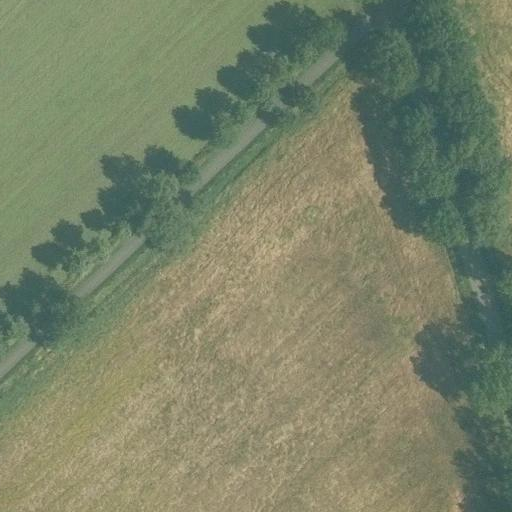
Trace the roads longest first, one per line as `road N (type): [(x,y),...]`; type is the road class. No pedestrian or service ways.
road 1 (unclassified): [(0,370),(396,2)]
road 2 (unclassified): [(511,378),(396,2)]
